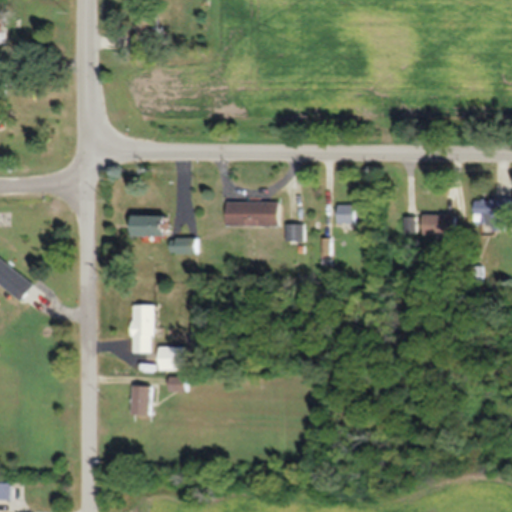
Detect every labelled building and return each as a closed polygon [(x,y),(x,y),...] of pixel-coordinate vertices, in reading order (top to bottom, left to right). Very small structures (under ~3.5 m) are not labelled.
[(158,18),(140,18),(140,38),(158,38),(158,18)] [(511,198),(477,198),(477,229),(511,229),(511,198)] [(281,201),(229,201),(229,226),(281,226),(281,201)] [(339,222),(357,222),(357,204),(339,204),(339,222)] [(133,235),(169,235),(169,214),(133,214),(133,235)] [(426,234),(459,234),(459,214),(426,214),(426,234)] [(288,223),(288,241),(306,241),(306,223),(288,223)] [(199,252),(199,237),(172,237),(172,252),(199,252)] [(0,282),(23,300),(36,283),(0,255),(0,282)] [(157,304),(135,304),(135,351),(157,351),(157,304)] [(154,414),(154,385),(135,385),(135,414),(154,414)] [(0,500),(14,500),(14,484),(0,483),(0,500)]
